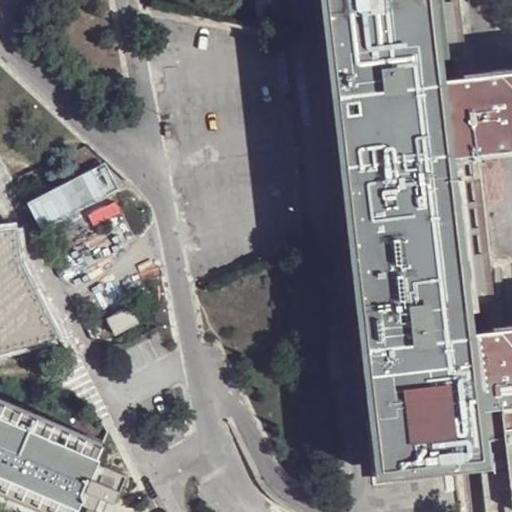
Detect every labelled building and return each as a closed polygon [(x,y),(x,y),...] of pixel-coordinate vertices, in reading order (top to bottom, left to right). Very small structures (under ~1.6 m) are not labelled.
[(324,0),(330,45),(351,221),(372,415),(379,475),(456,466),(481,463),(486,511),(511,511),(511,328),(496,331),(478,332),(459,159),(476,157),(511,152),(511,74),(466,80),(449,82),(439,0),(324,0)] [(439,0),(449,82),(466,80),(456,0),(439,0)] [(478,332),(496,331),(476,157),(459,159),(478,332)] [(23,261),(20,227),(0,229),(0,228),(0,353),(9,353),(8,349),(27,346),(26,343),(42,341),(41,336),(60,335),(23,261)] [(140,324),(132,306),(109,318),(118,335),(140,324)] [(0,492),(46,511),(77,511),(80,505),(95,472),(106,443),(0,398),(0,492)] [(123,484),(95,472),(80,505),(90,510),(95,511),(97,511),(100,506),(112,511),(123,484)]
